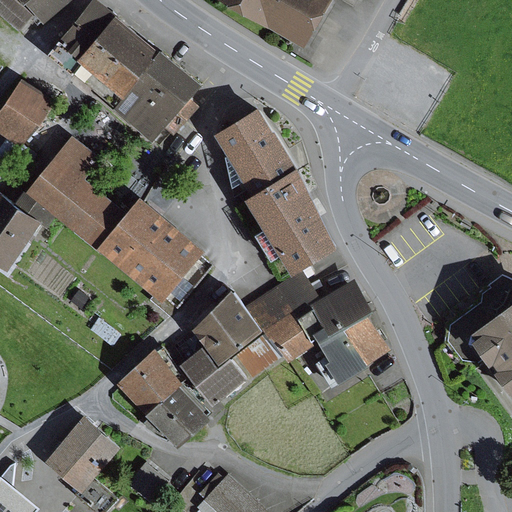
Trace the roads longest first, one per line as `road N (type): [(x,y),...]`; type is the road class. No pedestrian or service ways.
road 1 (residential): [(442,430),(411,333),(345,213),(340,170),(357,124)]
road 2 (tertiary): [(161,0),(328,107)]
road 3 (tertiary): [(357,124),(511,211)]
road 4 (residential): [(308,511),(362,462),(442,430)]
road 5 (residential): [(328,107),(393,0)]
road 6 (residential): [(442,430),(473,428),(487,448),(499,511)]
